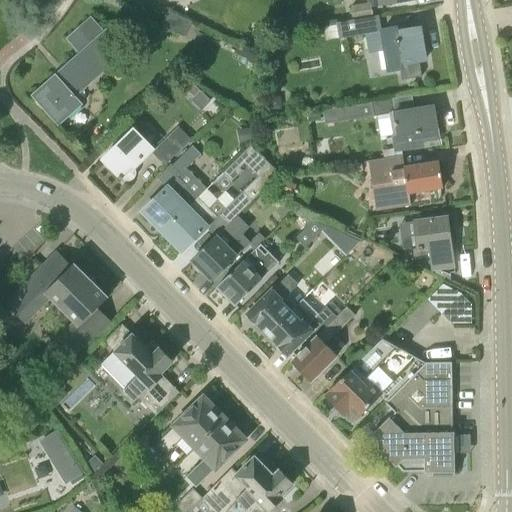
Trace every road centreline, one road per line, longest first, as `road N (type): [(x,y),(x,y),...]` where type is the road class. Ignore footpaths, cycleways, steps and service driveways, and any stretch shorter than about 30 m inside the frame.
road 1 (tertiary): [(506,511),(502,250),(467,0)]
road 2 (residential): [(376,511),(83,213),(21,184),(0,183)]
